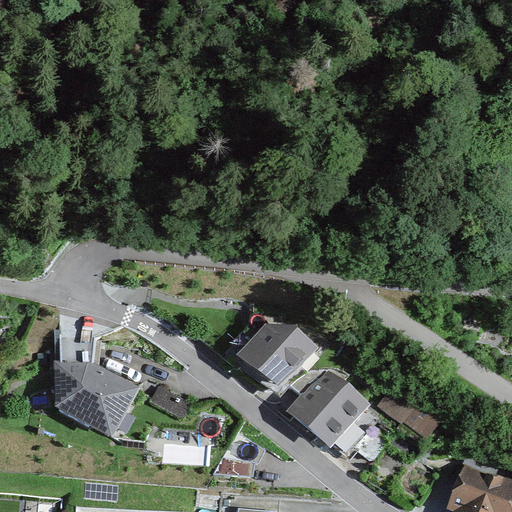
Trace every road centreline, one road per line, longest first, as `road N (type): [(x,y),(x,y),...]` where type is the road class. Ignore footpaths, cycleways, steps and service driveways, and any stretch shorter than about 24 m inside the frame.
road 1 (residential): [(100,308),(178,349),(381,511)]
road 2 (residential): [(314,276),(111,254),(95,262),(89,278),(100,308)]
road 3 (residential): [(511,400),(314,276)]
road 4 (residential): [(511,290),(314,276)]
